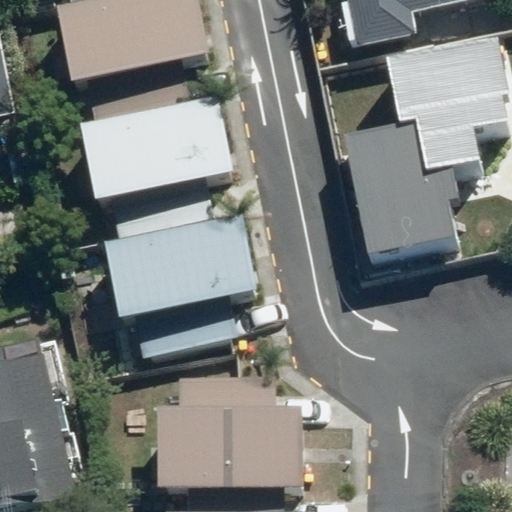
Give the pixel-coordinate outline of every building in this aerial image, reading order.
[(77,95),(216,69),(203,0),(175,0),(63,22),(77,95)] [(511,0),(353,0),(364,57),(384,53),(427,44),(422,20),(511,2),(511,0)] [(0,126),(20,123),(0,7),(0,126)] [(427,44),(384,53),(400,122),(416,119),(427,170),(445,166),(475,160),(468,124),(511,115),(493,30),(427,44)] [(98,214),(237,187),(223,113),(84,140),(98,214)] [(400,122),(343,134),(368,253),(460,234),(445,166),(427,170),(416,119),(400,122)] [(33,190),(0,196),(0,272),(47,262),(33,190)] [(122,331),(262,304),(247,230),(108,257),(122,331)] [(0,511),(54,511),(85,505),(46,346),(0,356),(0,511)] [(172,495),(314,495),(314,420),(280,420),(280,388),(185,388),(185,420),(172,420),(172,495)]
